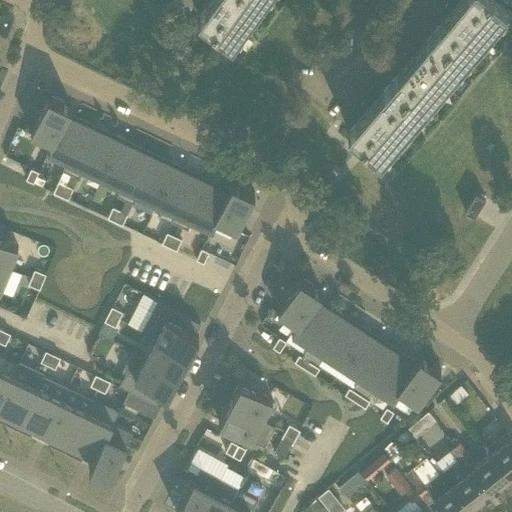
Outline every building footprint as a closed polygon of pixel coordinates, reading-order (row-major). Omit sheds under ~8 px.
[(207,0),(198,13),(198,14),(231,38),(259,0),(207,0)] [(499,0),(448,0),(444,5),(449,9),(432,29),(464,56),(506,6),(499,0)] [(422,106),(464,56),(432,29),(415,49),(410,45),(402,54),(407,59),(390,79),(422,106)] [(365,108),(348,128),(347,129),(379,156),(422,106),(390,79),(373,98),(368,94),(360,104),(365,108)] [(67,112),(71,104),(48,93),(31,131),(51,140),(52,141),(66,112),(67,112)] [(67,158),(62,168),(71,172),(93,125),(67,112),(66,112),(52,141),(51,140),(47,149),(67,158)] [(120,137),(116,135),(93,125),(71,172),(79,176),(84,166),(102,175),(120,137)] [(147,150),(124,139),(120,137),(102,175),(121,184),(117,194),(125,198),(147,150)] [(133,202),(138,192),(157,201),(174,163),(147,150),(125,198),(133,202)] [(175,210),(171,219),(179,223),(202,176),(174,163),(157,201),(175,210)] [(38,170),(31,166),(26,177),(33,181),(33,180),(38,170)] [(179,223),(188,227),(192,218),(212,227),(216,218),(215,218),(229,189),(228,188),(202,176),(179,223)] [(53,190),(60,194),(66,183),(58,179),(53,190)] [(216,218),(237,228),(254,190),(232,179),(228,188),(229,189),(215,218),(216,218)] [(73,186),(66,183),(60,194),(68,197),(73,186)] [(474,215),(485,197),(476,191),(464,209),(474,215)] [(107,216),(115,219),(120,208),(113,205),(108,215),(107,216)] [(120,208),(115,219),(122,223),(122,222),(127,212),(120,208)] [(162,241),(169,245),(174,234),(167,230),(162,241)] [(174,234),(169,245),(176,248),(177,248),(182,237),(174,234)] [(18,244),(0,236),(0,262),(9,266),(18,244)] [(196,258),(204,261),(209,250),(201,247),(196,257),(196,258)] [(0,262),(0,288),(12,293),(21,271),(9,266),(0,262)] [(34,268),(31,275),(42,280),(46,272),(34,268)] [(297,322),(314,295),(320,287),(300,274),(277,309),(297,322)] [(42,280),(31,275),(28,283),(39,287),(42,280)] [(311,356),(339,312),(314,295),(297,322),(292,330),(309,342),(303,350),(311,356)] [(152,309),(141,329),(155,336),(155,337),(187,354),(198,334),(193,331),(199,321),(157,299),(152,309)] [(108,312),(119,317),(123,310),(112,305),(108,312)] [(115,324),(119,317),(108,312),(104,319),(105,319),(115,324)] [(342,363),(365,328),(339,312),(311,356),(319,361),(325,352),(342,363)] [(10,332),(3,328),(0,334),(0,340),(5,342),(10,332)] [(361,388),(390,345),(365,328),(342,363),(359,374),(353,383),(361,388)] [(286,339),(279,335),(272,345),(279,350),(286,339)] [(145,355),(145,356),(177,373),(187,354),(155,337),(145,355)] [(392,396),(397,388),(415,361),(390,345),(361,388),(369,393),(375,385),(392,396)] [(40,359),(47,363),(53,352),(45,348),(40,359)] [(121,379),(118,384),(129,389),(140,394),(147,397),(157,402),(163,391),(166,393),(177,373),(145,356),(145,355),(133,349),(122,369),(125,371),(121,379)] [(53,352),(47,363),(55,366),(60,355),(53,352)] [(294,359),(304,366),(309,359),(299,353),(294,359)] [(415,361),(397,388),(417,401),(440,366),(420,353),(415,361)] [(309,359),(304,366),(314,373),(319,366),(309,359)] [(12,373),(0,398),(0,413),(19,422),(43,373),(44,370),(32,364),(25,379),(12,373)] [(0,398),(12,373),(0,367),(0,398)] [(90,383),(97,387),(102,376),(95,372),(90,383)] [(43,373),(19,422),(44,434),(62,397),(68,385),(43,373)] [(110,379),(102,376),(97,387),(104,390),(110,379)] [(239,379),(229,399),(261,416),(272,396),(239,379)] [(461,384),(448,395),(455,403),(461,398),(468,392),(461,384)] [(354,399),(359,392),(349,385),(344,392),(354,399)] [(129,389),(123,400),(155,415),(155,416),(158,410),(161,404),(147,397),(140,394),(129,389)] [(369,399),(359,392),(354,399),(365,405),(369,399)] [(69,446),(87,409),(62,397),(44,434),(69,446)] [(229,399),(218,419),(250,436),(264,444),(275,424),(261,416),(229,399)] [(393,409),(386,405),(380,415),(386,420),(393,409)] [(105,433),(106,434),(113,421),(87,409),(69,446),(93,458),(93,457),(94,458),(105,433)] [(414,434),(424,425),(418,419),(408,427),(414,434)] [(93,458),(88,466),(110,477),(126,443),(132,430),(113,421),(106,434),(105,433),(94,458),(93,457),(93,458)] [(285,429),(295,435),(299,428),(289,422),(285,429)] [(500,444),(492,450),(511,475),(511,473),(511,435),(506,428),(494,437),(500,444)] [(292,442),(295,435),(285,429),(281,436),(292,442)] [(231,439),(225,449),(232,453),(238,442),(231,439)] [(460,440),(455,444),(468,460),(472,456),(460,440)] [(391,456),(399,450),(392,441),(384,447),(391,456)] [(245,446),(238,442),(232,453),(239,457),(245,446)] [(445,467),(444,469),(472,505),(492,490),(473,466),(468,460),(455,444),(450,448),(451,448),(450,449),(457,458),(445,467)] [(384,450),(362,469),(368,476),(390,458),(384,450)] [(473,466),(492,490),(511,475),(492,450),(479,461),(473,466)] [(247,468),(254,472),(260,461),(253,457),(247,468)] [(193,478),(175,511),(177,511),(200,511),(213,489),(213,488),(219,477),(220,476),(200,465),(194,478),(193,479),(193,478)] [(395,467),(386,474),(392,482),(394,483),(405,474),(398,465),(395,467)] [(412,467),(405,472),(416,485),(424,496),(423,496),(429,502),(435,498),(445,511),(463,511),(472,505),(444,469),(442,470),(441,469),(439,472),(425,482),(412,467)] [(281,486),(286,476),(276,471),(271,480),(271,481),(281,486)] [(352,474),(339,485),(348,496),(361,485),(352,474)] [(213,489),(200,511),(223,511),(231,499),(231,498),(237,486),(220,477),(219,477),(213,488),(213,489)] [(416,485),(407,492),(411,497),(412,499),(414,498),(417,501),(423,496),(424,496),(416,485)] [(231,499),(223,511),(249,511),(251,510),(251,509),(257,497),(237,486),(231,498),(231,499)] [(338,511),(345,506),(337,496),(326,505),(331,511),(338,511)] [(316,497),(304,507),(306,510),(307,511),(324,511),(327,509),(316,497)]
